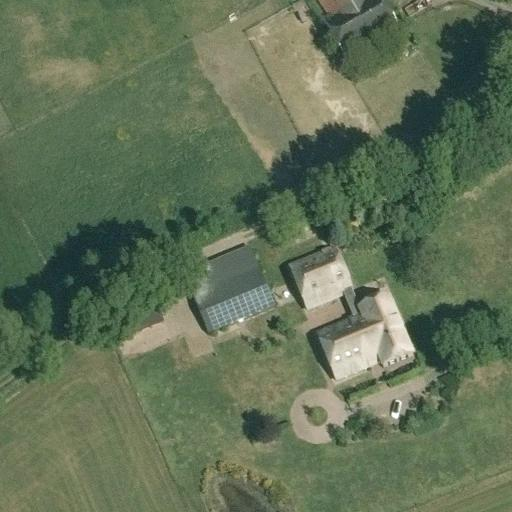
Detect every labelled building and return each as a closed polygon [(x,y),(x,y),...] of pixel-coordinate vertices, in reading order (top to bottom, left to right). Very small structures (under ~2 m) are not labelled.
[(399,30),(384,5),(392,0),(318,0),(334,26),(327,30),(345,61),(399,30)] [(407,172),(422,169),(419,152),(404,154),(407,172)] [(208,337),(275,308),(250,249),(185,276),(208,337)] [(308,310),(345,295),(354,320),(339,326),(319,335),(337,380),(381,363),(384,369),(413,357),(390,300),(360,312),(335,250),(291,268),(308,310)] [(139,333),(132,316),(117,322),(124,340),(139,333)]
